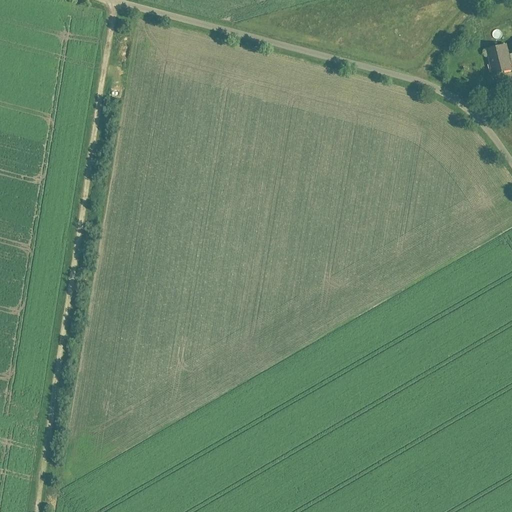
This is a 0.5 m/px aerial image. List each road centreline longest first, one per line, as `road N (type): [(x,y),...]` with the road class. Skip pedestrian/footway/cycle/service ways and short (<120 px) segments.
road 1 (track): [(116,0),(39,511)]
road 2 (residential): [(107,0),(421,81),(478,118),(511,160)]
